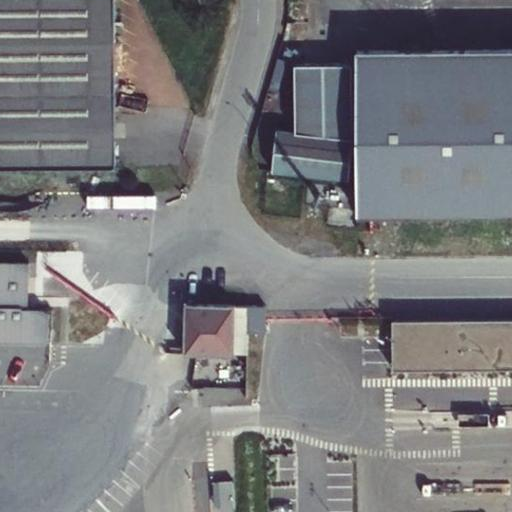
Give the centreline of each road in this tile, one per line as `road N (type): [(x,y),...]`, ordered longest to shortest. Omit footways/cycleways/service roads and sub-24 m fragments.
road 1 (residential): [(196,233),(282,278),(511,278)]
road 2 (unknown): [(321,278),(337,378),(359,413),(374,421),(511,413)]
road 3 (residential): [(265,0),(267,19),(196,233)]
road 4 (residential): [(0,228),(196,233)]
